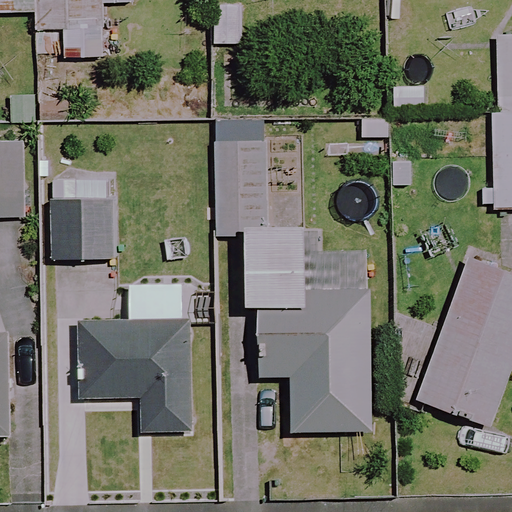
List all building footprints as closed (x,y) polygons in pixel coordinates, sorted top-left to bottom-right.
[(242,6),(216,7),(216,46),(242,46),(242,6)] [(511,109),(495,109),(493,209),(511,209),(511,109)] [(248,310),(263,309),(265,381),(296,380),(298,434),(374,431),(368,284),(310,286),(307,226),(269,228),(265,119),(213,121),(217,243),(245,242),(248,310)] [(0,218),(27,218),(26,145),(0,145),(0,218)] [(78,182),(55,181),(53,259),(118,261),(119,201),(78,200),(78,182)] [(511,373),(511,273),(469,258),(419,400),(493,427),(511,373)] [(8,337),(8,303),(0,303),(0,438),(10,438),(8,337)] [(196,433),(196,325),(86,326),(86,398),(144,398),(144,433),(196,433)]
